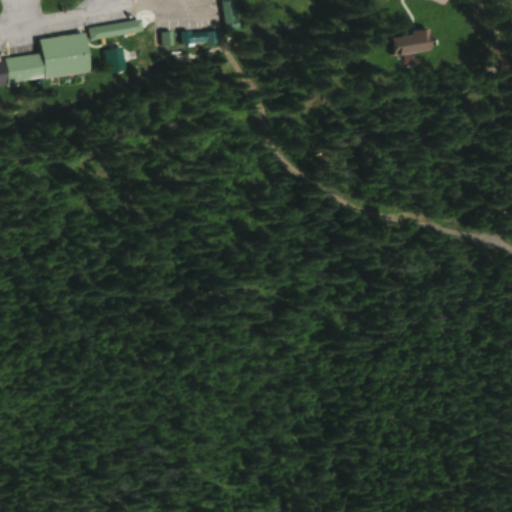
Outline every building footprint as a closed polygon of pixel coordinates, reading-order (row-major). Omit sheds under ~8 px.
[(220,0),(222,30),(236,30),(235,0),(220,0)] [(143,32),(141,19),(88,27),(91,40),(143,32)] [(214,44),(213,32),(194,33),(195,45),(214,44)] [(39,38),(41,54),(6,58),(8,82),(91,73),(86,33),(39,38)] [(430,52),(430,33),(390,34),(391,53),(430,52)] [(124,69),(120,49),(103,52),(107,72),(124,69)]
